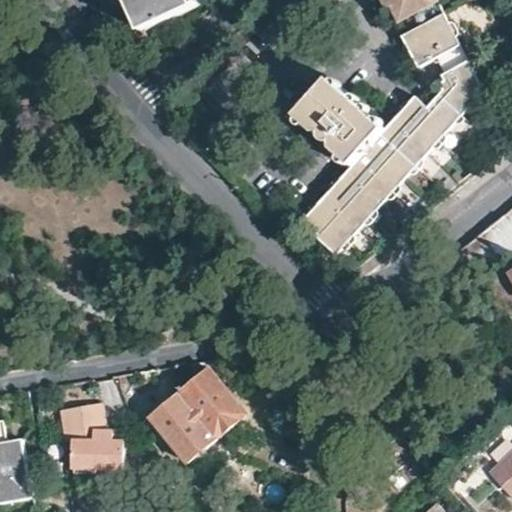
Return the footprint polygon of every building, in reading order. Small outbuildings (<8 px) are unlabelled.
[(129,0),(143,29),(196,5),(193,0),(129,0)] [(427,21),(452,7),(447,0),(398,0),(400,2),(408,16),(422,10),(427,21)] [(424,151),(429,155),(454,128),(476,104),(496,84),(452,7),(412,31),(430,63),(447,52),(456,67),(450,71),(453,77),(450,79),(450,81),(449,83),(450,85),(451,86),(452,87),(436,104),(425,93),(395,124),(340,73),(305,109),(360,162),(307,217),(341,249),(374,213),(370,210),(424,151)] [(418,166),(429,155),(424,151),(370,210),(374,213),(396,190),(407,179),(418,166)] [(511,209),(508,212),(503,216),(509,224),(511,227),(511,209)] [(496,222),(491,226),(497,234),(505,244),(511,252),(511,227),(509,224),(503,216),(499,219),(496,222)] [(485,231),(479,235),(486,243),(490,248),(501,262),(511,253),(511,252),(505,244),(497,234),(491,226),(485,231)] [(474,240),(469,244),(479,257),(490,271),(501,262),(490,248),(486,243),(479,235),(474,240)] [(457,253),(459,257),(467,267),(470,271),(477,281),(490,271),(479,257),(469,244),(462,249),(457,253)] [(209,370),(152,418),(190,463),(247,416),(209,370)] [(102,402),(63,409),(69,443),(75,443),(76,466),(125,470),(125,442),(116,441),(116,430),(110,430),(102,402)] [(511,411),(508,415),(511,419),(511,452),(491,472),(511,495),(511,411)] [(0,423),(0,494),(2,507),(12,506),(17,497),(24,504),(34,502),(23,442),(14,443),(8,439),(4,422),(0,423)]
